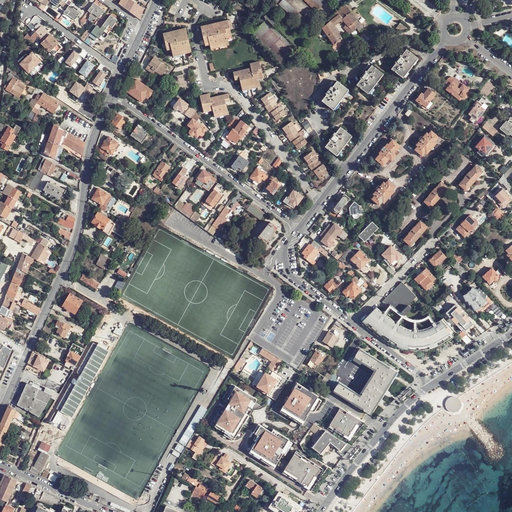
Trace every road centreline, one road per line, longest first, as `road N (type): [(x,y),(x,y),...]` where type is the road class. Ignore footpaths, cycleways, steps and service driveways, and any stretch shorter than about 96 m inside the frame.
road 1 (secondary): [(112,93),(90,143),(74,246),(27,349)]
road 2 (residential): [(448,37),(297,227)]
road 3 (residential): [(112,93),(297,227)]
road 4 (secondary): [(319,511),(394,416),(431,384)]
road 5 (residential): [(297,227),(283,250),(291,279),(353,322)]
road 6 (unknown): [(349,164),(371,178),(388,175),(403,159),(408,130),(391,109)]
